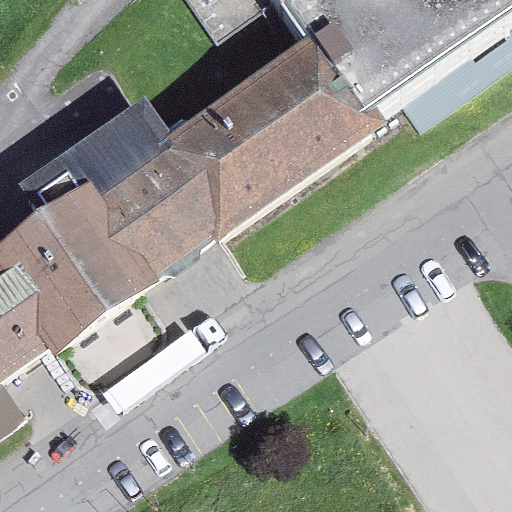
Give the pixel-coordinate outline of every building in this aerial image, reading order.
[(511,54),(511,0),(308,0),(306,1),(346,60),(396,133),(511,54)] [(396,133),(346,60),(189,163),(198,174),(253,247),(259,256),(414,155),(396,133)] [(187,297),(253,247),(198,174),(136,220),(187,297)] [(83,370),(94,388),(200,317),(187,297),(136,220),(124,203),(17,275),(27,290),(83,370)] [(27,290),(0,309),(0,426),(83,370),(27,290)]
